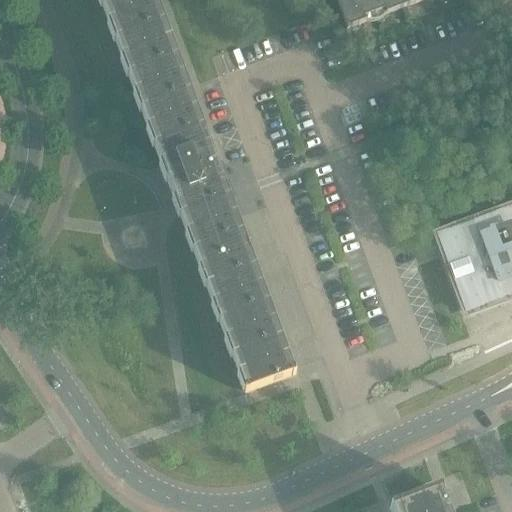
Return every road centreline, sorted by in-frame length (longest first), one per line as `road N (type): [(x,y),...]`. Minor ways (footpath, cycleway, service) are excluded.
road 1 (residential): [(321,100),(307,62),(235,89),(343,380)]
road 2 (unclassified): [(80,411),(136,482),(188,505),(258,502),(372,452)]
road 3 (tertiary): [(0,224),(28,146),(23,93),(0,25)]
road 4 (residential): [(321,100),(490,39)]
road 5 (unclassified): [(0,293),(80,411)]
